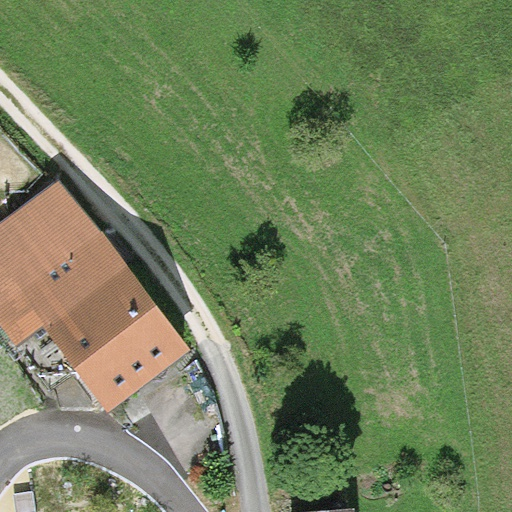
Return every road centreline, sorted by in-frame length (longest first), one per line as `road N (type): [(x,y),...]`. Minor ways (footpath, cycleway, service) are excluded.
road 1 (track): [(0,91),(148,256),(200,344)]
road 2 (residential): [(192,511),(137,455),(87,430),(55,429),(18,441),(0,458)]
road 3 (track): [(251,511),(232,420),(200,344)]
